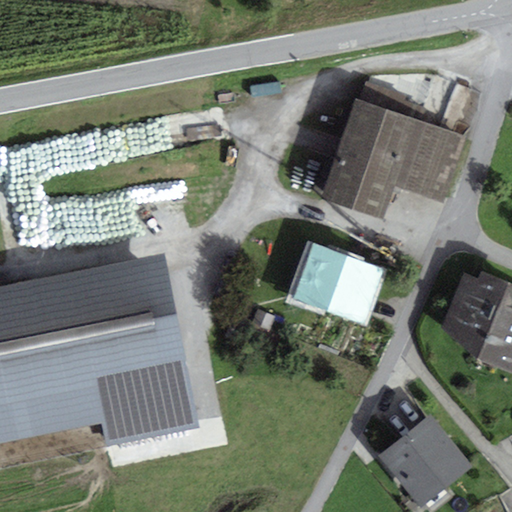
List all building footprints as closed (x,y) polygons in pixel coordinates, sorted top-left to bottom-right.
[(421,109),(367,89),(328,195),(381,214),(393,182),(441,199),(462,141),(416,124),(421,109)] [(387,268),(319,245),(301,300),(369,322),(387,268)] [(192,421),(160,267),(0,300),(0,431),(110,409),(115,437),(192,421)] [(479,284),(467,278),(446,328),(479,355),(511,368),(511,288),(482,276),(479,284)] [(440,419),(390,461),(431,511),(482,469),(440,419)]
